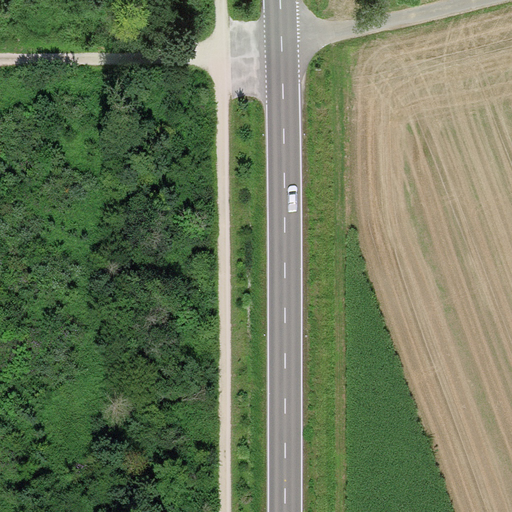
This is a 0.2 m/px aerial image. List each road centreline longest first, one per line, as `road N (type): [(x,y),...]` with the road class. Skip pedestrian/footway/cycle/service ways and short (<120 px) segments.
road 1 (tertiary): [(284,511),(280,0)]
road 2 (track): [(222,511),(220,52)]
road 3 (track): [(220,52),(0,63)]
road 4 (track): [(466,0),(281,42)]
